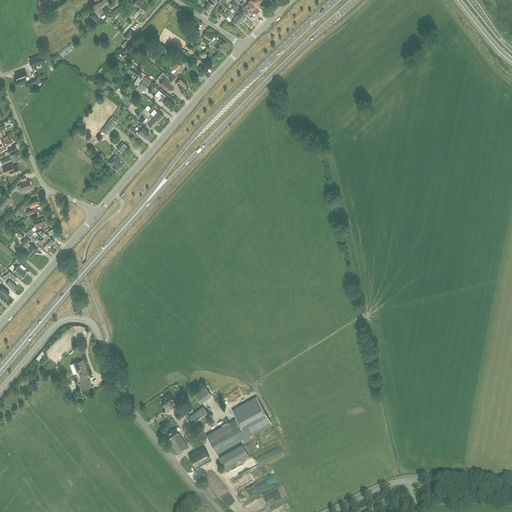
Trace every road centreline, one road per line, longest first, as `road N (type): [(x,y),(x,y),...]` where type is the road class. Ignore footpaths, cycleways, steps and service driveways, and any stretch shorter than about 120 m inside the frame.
road 1 (tertiary): [(204,498),(123,396),(92,323),(57,323),(0,389)]
road 2 (primary): [(146,202),(353,0)]
road 3 (primary): [(335,0),(198,133),(146,202)]
road 4 (primary): [(0,370),(146,202)]
road 5 (unclassified): [(96,213),(243,47)]
road 6 (unclassified): [(511,484),(406,480),(332,511)]
road 7 (unclassified): [(96,213),(41,181),(0,76)]
road 8 (unclassified): [(0,324),(96,213)]
